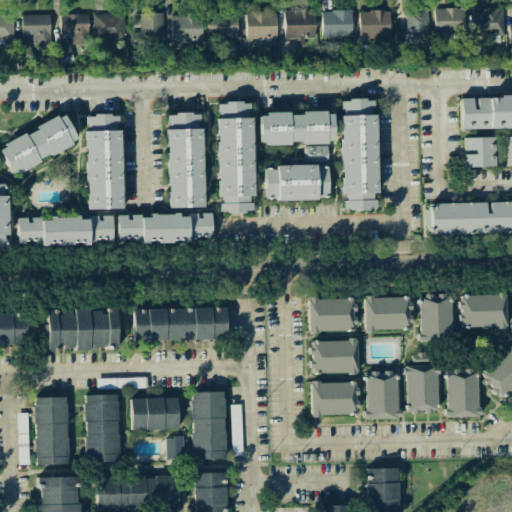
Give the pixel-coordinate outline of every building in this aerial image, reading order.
[(433,8),(434,35),(461,34),(461,8),(433,8)] [(284,38),(294,38),(294,46),(303,46),(303,37),(314,37),(314,9),(283,10),(284,38)] [(395,41),(427,42),(428,10),(406,9),(405,28),(395,28),(395,41)] [(503,35),(503,9),(472,9),(472,35),(503,35)] [(321,11),(321,37),(351,36),(351,10),(321,11)] [(389,11),(358,10),(358,37),(389,37),(389,11)] [(275,38),(276,12),(245,11),(245,39),(256,39),(256,45),(270,46),(270,38),(275,38)] [(124,39),(123,13),(92,14),(93,45),(111,45),(111,39),(124,39)] [(130,32),(130,46),(162,46),(162,13),(140,13),(139,32),(130,32)] [(20,15),(20,36),(33,35),(33,45),(50,44),(49,14),(20,15)] [(69,53),(88,53),(87,14),(58,14),(59,36),(68,36),(69,53)] [(201,41),(201,14),(170,14),(170,41),(201,41)] [(0,42),(13,42),(12,15),(0,15),(0,42)] [(236,38),(236,17),(207,16),(206,38),(236,38)] [(71,55),(67,42),(54,46),(58,59),(71,55)] [(511,96),(459,97),(459,129),(511,128),(511,96)] [(339,100),(341,209),(376,209),(376,200),(375,200),(373,99),(339,100)] [(215,103),(218,212),(251,212),(250,196),(252,196),(250,102),(215,103)] [(258,144),(332,143),(331,112),(258,113),(258,144)] [(167,207),(202,207),(200,113),(165,113),(167,207)] [(0,151),(10,174),(76,142),(63,114),(0,144),(0,151)] [(86,209),(120,209),(118,115),(84,115),(86,209)] [(462,137),(463,167),(493,166),(493,137),(462,137)] [(327,161),(327,145),(303,145),(303,161),(327,161)] [(327,199),(326,165),(263,166),(264,200),(327,199)] [(0,185),(10,185),(11,248),(0,248),(0,185)] [(511,201),(429,204),(430,234),(511,231),(511,201)] [(211,241),(210,212),(198,213),(198,214),(127,215),(115,215),(116,243),(211,241)] [(40,245),(111,244),(110,215),(98,215),(98,216),(39,217),(40,245)] [(26,218),(15,218),(16,241),(38,241),(37,218),(26,218)] [(448,293),(417,294),(418,338),(450,337),(448,293)] [(459,328),(505,326),(504,294),(458,295),(459,328)] [(362,297),(363,330),(409,329),(408,297),(362,297)] [(354,330),(353,298),(307,299),(307,331),(354,330)] [(132,309),(132,341),(225,339),(225,307),(132,309)] [(119,348),(118,321),(114,321),(114,308),(105,308),(105,310),(55,311),(55,309),(44,309),(45,349),(119,348)] [(0,344),(26,344),(25,312),(0,313),(0,344)] [(356,372),(355,340),(308,341),(309,373),(356,372)] [(511,345),(478,374),(487,383),(486,384),(499,399),(511,387),(511,345)] [(404,412),(437,411),(435,365),(403,366),(404,412)] [(475,369),(444,369),(445,417),(476,416),(475,369)] [(363,372),(364,419),(396,418),(394,370),(363,372)] [(144,377),(96,379),(96,389),(145,387),(144,377)] [(309,382),(309,415),(356,414),(356,382),(309,382)] [(190,391),(190,459),(223,459),(223,391),(190,391)] [(117,461),(115,394),(82,395),(84,462),(117,461)] [(33,465),(66,464),(65,397),(32,397),(33,465)] [(176,397),(129,398),(129,430),(176,429),(176,397)] [(241,455),(239,405),(229,405),(231,455),(241,455)] [(16,413),(17,465),(28,464),(26,413),(16,413)] [(181,437),(164,437),(165,457),(182,457),(181,437)] [(396,511),(396,467),(364,468),(365,511),(376,511),(396,511)] [(193,511),(224,511),(224,472),(193,473),(193,511)] [(176,508),(176,477),(96,476),(95,507),(176,508)] [(75,511),(75,477),(36,477),(36,511),(75,511)]
